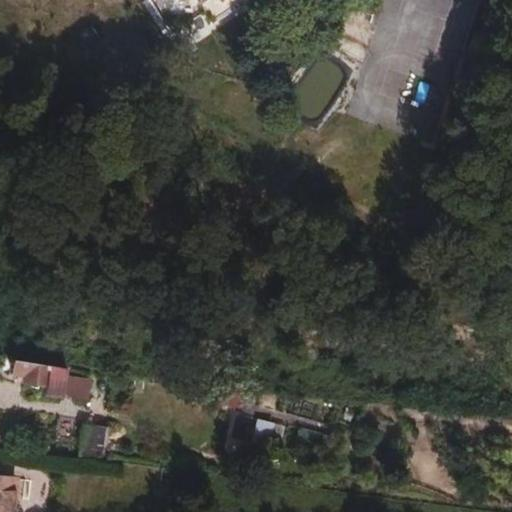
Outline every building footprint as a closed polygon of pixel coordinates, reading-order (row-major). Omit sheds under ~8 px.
[(435,49),(456,57),(464,36),(443,28),(435,49)] [(409,53),(397,51),(385,53),(375,59),(366,68),(362,80),(361,92),(364,104),(371,114),(381,121),(393,125),(405,124),(417,120),(426,113),(432,102),(435,90),(434,78),(429,67),(420,58),(409,53)] [(13,381),(46,385),(44,395),(62,397),(63,392),(73,393),(75,377),(65,376),(66,366),(3,358),(1,372),(14,373),(13,381)] [(237,414),(231,436),(257,443),(263,420),(237,414)] [(83,425),(82,444),(104,445),(104,425),(83,425)] [(15,511),(20,480),(0,477),(0,511),(15,511)]
